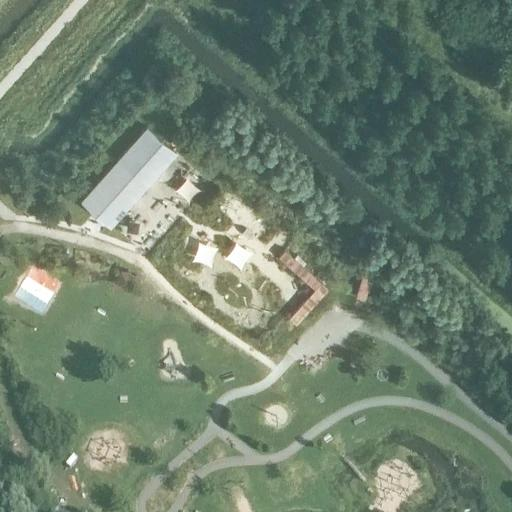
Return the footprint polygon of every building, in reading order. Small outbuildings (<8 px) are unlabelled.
[(176,152),(146,126),(81,199),(111,225),(176,152)] [(31,213),(26,208),(21,212),(27,218),(31,213)] [(187,238),(196,228),(195,227),(183,217),(172,230),(185,240),(187,238)] [(329,289),(286,251),(279,258),(315,290),(289,319),(297,326),(329,289)] [(373,276),(363,273),(356,297),(366,300),(373,276)]
